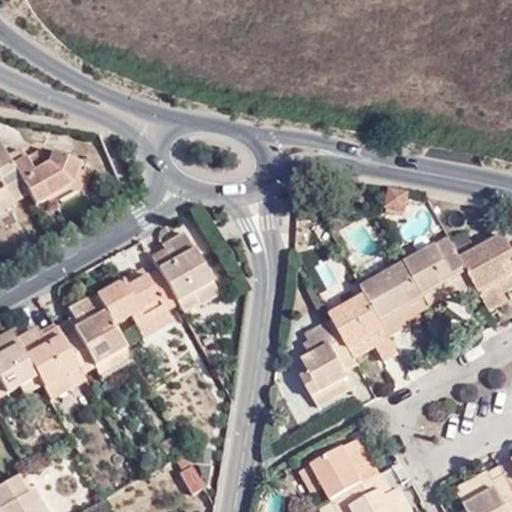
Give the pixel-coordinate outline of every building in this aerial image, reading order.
[(14,175),(5,159),(0,150),(0,199),(7,195),(1,182),(14,175)] [(5,159),(14,175),(25,194),(32,205),(72,183),(73,177),(67,175),(61,170),(59,167),(62,158),(40,150),(36,157),(24,163),(17,151),(5,159)] [(73,177),(77,163),(62,158),(59,167),(61,170),(67,175),(73,177)] [(0,208),(25,194),(14,175),(1,182),(7,195),(0,199),(0,208)] [(416,190),(396,185),(392,207),(412,210),(416,190)] [(169,260),(156,267),(159,272),(176,303),(184,318),(200,309),(193,297),(214,285),(187,237),(164,250),(169,260)] [(479,274),(497,264),(493,258),(484,242),(467,252),(479,274)] [(473,305),(490,295),(479,274),(467,252),(465,249),(420,275),(423,280),(438,308),(465,293),(470,302),(473,305)] [(511,319),(511,255),(497,264),(479,274),(490,295),(505,323),(511,319)] [(120,280),(126,290),(145,280),(138,270),(120,280)] [(385,271),(368,280),(381,303),(398,294),(385,271)] [(91,296),(93,299),(110,328),(124,320),(132,333),(161,317),(158,313),(176,303),(159,272),(145,280),(126,290),(120,280),(91,296)] [(381,303),(384,309),(385,312),(404,344),(418,336),(416,332),(411,323),(438,308),(423,280),(398,294),(381,303)] [(214,285),(193,297),(200,309),(220,296),(214,285)] [(438,308),(443,317),(470,302),(465,293),(438,308)] [(126,356),(110,328),(93,299),(68,314),(72,323),(55,333),(81,380),(97,372),(126,356)] [(416,332),(443,317),(438,308),(411,323),(416,332)] [(399,366),(412,359),(404,344),(385,312),(384,309),(344,330),(349,339),(359,358),(388,344),(392,353),(399,366)] [(312,342),(340,328),(333,316),(306,330),(312,342)] [(167,327),(161,317),(132,333),(139,344),(167,327)] [(322,353),(349,339),(344,330),(317,345),(322,353)] [(74,390),(84,385),(81,380),(55,333),(40,341),(35,332),(15,343),(36,381),(41,391),(43,395),(69,382),(74,390)] [(0,401),(12,395),(36,381),(15,343),(10,334),(0,340),(0,401)] [(358,378),(368,373),(364,366),(359,358),(349,339),(322,353),(314,358),(319,367),(313,371),(321,384),(313,388),(321,405),(361,384),(358,378)] [(388,344),(359,358),(364,366),(392,353),(388,344)] [(131,365),(126,356),(97,372),(103,381),(131,365)] [(41,391),(36,381),(12,395),(18,403),(41,391)] [(43,395),(48,404),(74,390),(69,382),(43,395)] [(361,384),(321,405),(326,413),(365,393),(361,384)] [(349,495),(381,477),(388,474),(367,438),(315,469),(329,492),(335,502),(349,495)] [(191,495),(204,490),(190,456),(177,462),(191,495)] [(511,511),(511,471),(509,467),(459,494),(469,511),(511,511)] [(329,492),(315,469),(304,475),(317,498),(329,492)] [(391,473),(388,474),(381,477),(395,502),(404,497),(391,473)] [(43,511),(31,490),(24,494),(15,477),(0,484),(0,511),(43,511)] [(395,502),(381,477),(349,495),(358,511),(419,511),(410,495),(404,497),(395,502)] [(273,492),(268,511),(281,511),(285,494),(273,492)]
